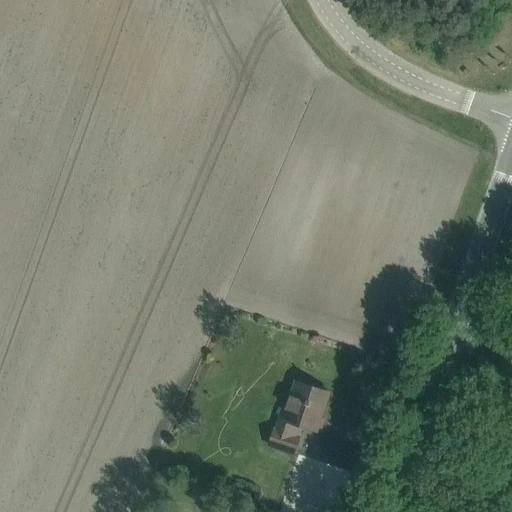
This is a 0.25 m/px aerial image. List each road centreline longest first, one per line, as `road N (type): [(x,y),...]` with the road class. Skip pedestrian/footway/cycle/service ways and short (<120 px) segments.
road 1 (secondary): [(395,511),(511,162)]
road 2 (tertiary): [(511,117),(382,64),(324,0)]
